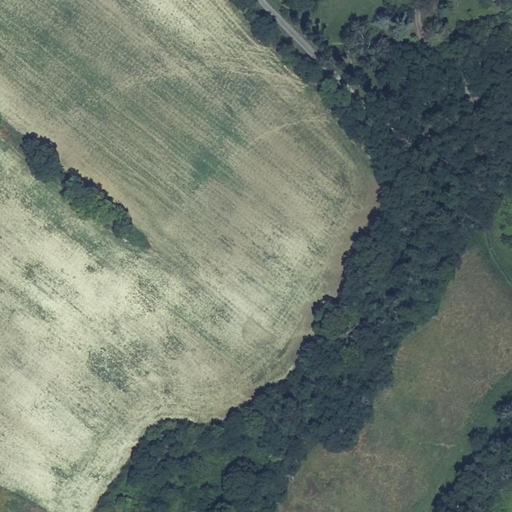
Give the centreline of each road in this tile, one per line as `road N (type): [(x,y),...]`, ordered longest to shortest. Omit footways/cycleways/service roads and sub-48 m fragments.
road 1 (unclassified): [(263,0),(401,128),(441,127),(511,73)]
road 2 (track): [(511,157),(490,190),(482,224),(486,246),(511,285)]
road 3 (track): [(442,511),(511,414)]
